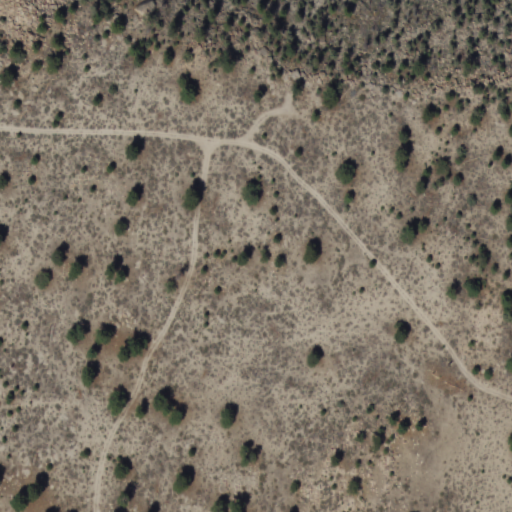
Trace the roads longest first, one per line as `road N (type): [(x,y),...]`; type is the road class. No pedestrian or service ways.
road 1 (track): [(0,128),(158,134),(273,155),(327,207),(474,384),(511,401)]
road 2 (track): [(209,141),(189,278),(107,444),(96,511)]
